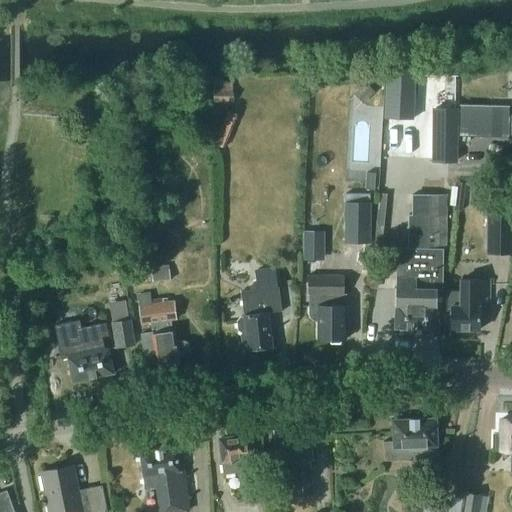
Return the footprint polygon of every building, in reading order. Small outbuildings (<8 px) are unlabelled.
[(415,70),(387,69),(385,117),(412,118),(415,70)] [(240,82),(213,81),(213,91),(215,91),(214,103),(232,103),(233,91),(239,91),(240,82)] [(376,92),(365,81),(353,92),(364,103),(376,92)] [(460,104),(460,134),(508,135),(508,131),(511,131),(511,113),(508,113),(508,105),(460,104)] [(432,160),(456,161),(457,109),(433,108),(432,160)] [(238,114),(227,110),(214,144),(224,148),(238,114)] [(374,190),(375,173),(366,172),(365,189),(374,190)] [(468,196),(490,199),(492,182),(470,179),(468,196)] [(347,202),(346,242),(371,242),(372,202),(371,202),(372,194),(347,193),(347,202)] [(408,248),(397,247),(395,328),(413,328),(413,331),(438,331),(438,312),(436,312),(436,290),(442,290),(445,205),(417,204),(417,214),(409,214),(408,248)] [(511,214),(488,214),(487,253),(511,253),(511,214)] [(303,239),(303,259),(321,260),(321,239),(303,239)] [(171,279),(169,263),(150,266),(152,282),(171,279)] [(278,286),(277,286),(274,267),(255,270),(257,281),(253,282),(250,286),(250,290),(241,291),(244,316),(240,316),(240,317),(238,320),(237,320),(239,330),(239,329),(242,332),(241,334),(243,348),(248,347),(248,349),(272,346),(268,312),(280,310),(280,311),(281,311),(278,286)] [(317,338),(330,339),(331,342),(339,342),(341,339),(345,339),(345,305),(344,305),(344,275),(309,275),(308,295),(310,295),(310,304),(308,304),(308,305),(310,305),(310,312),(310,313),(310,315),(311,316),(312,318),(314,319),(316,319),(318,320),(317,338)] [(489,279),(461,279),(460,305),(451,305),(451,329),(479,329),(479,316),(488,316),(489,279)] [(157,366),(179,363),(178,355),(186,354),(189,350),(188,343),(184,340),(176,341),(175,330),(172,331),(171,319),(177,318),(175,300),(169,301),(169,298),(163,298),(164,302),(152,304),(150,294),(137,295),(141,323),(149,322),(150,331),(139,332),(143,358),(150,363),(156,362),(157,366)] [(79,319),(54,325),(61,359),(68,358),(73,382),(113,373),(108,348),(104,349),(103,341),(100,342),(99,337),(108,335),(105,322),(81,327),(79,319)] [(134,343),(129,319),(111,323),(116,347),(134,343)] [(46,323),(40,324),(44,342),(50,341),(46,323)] [(392,419),(393,441),(383,441),(384,461),(436,458),(436,445),(435,418),(392,419)] [(511,418),(501,419),(500,434),(500,435),(494,435),(493,449),(499,449),(499,451),(510,451),(510,472),(511,472),(511,418)] [(312,494),(309,455),(311,455),(310,427),(274,430),(277,462),(295,460),(295,470),(291,470),(293,495),(312,494)] [(259,500),(252,457),(254,457),(251,433),(219,438),(225,474),(243,471),(244,482),(242,482),(245,502),(259,500)] [(174,511),(189,510),(185,482),(182,483),(177,447),(140,452),(145,487),(161,485),(164,511),(174,511)] [(77,490),(72,465),(41,471),(42,475),(37,476),(40,490),(44,489),(48,511),(76,511),(80,511),(103,511),(107,511),(101,485),(77,490)] [(448,511),(451,495),(427,492),(423,511),(448,511)] [(477,511),(480,495),(465,493),(462,511),(477,511)] [(0,511),(14,511),(9,496),(0,499),(0,511)]
